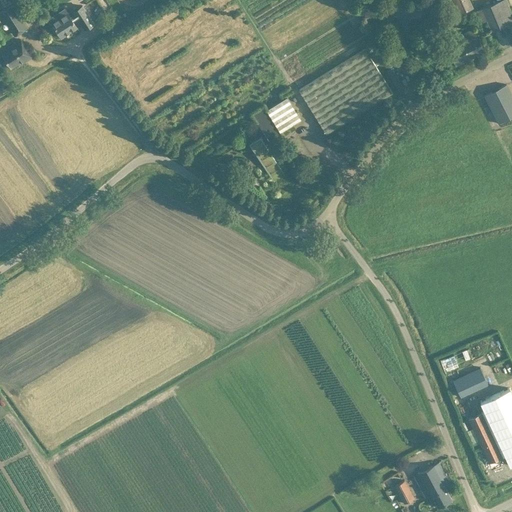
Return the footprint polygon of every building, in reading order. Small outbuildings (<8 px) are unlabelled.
[(473,8),(469,0),(452,0),(459,14),(473,8)] [(492,31),(511,22),(511,13),(506,0),(501,0),(474,12),(476,19),(481,17),(483,21),(487,20),(492,31)] [(65,8),(49,19),(56,29),(61,37),(77,27),(69,15),(74,12),(85,29),(94,23),(95,23),(83,4),(74,9),(73,8),(72,8),(67,12),(65,8)] [(14,33),(16,32),(17,34),(27,27),(13,5),(0,13),(14,33)] [(108,16),(103,8),(96,19),(101,27),(108,16)] [(484,51),(480,42),(474,29),(445,43),(452,56),(456,65),(484,51)] [(3,55),(5,59),(11,68),(23,60),(24,61),(32,56),(27,48),(21,39),(8,47),(10,50),(3,55)] [(365,48),(299,89),(326,133),(392,92),(365,48)] [(484,95),(489,104),(492,110),(499,123),(511,116),(511,94),(506,84),(484,95)] [(301,119),(288,97),(267,110),(264,105),(252,113),(271,144),(283,136),(280,132),(301,119)] [(287,177),(260,134),(249,141),(276,184),(287,177)] [(500,361),(509,358),(506,347),(496,350),(500,361)] [(480,367),(453,379),(461,396),(488,384),(480,367)] [(482,413),(469,419),(489,462),(502,456),(482,413)] [(450,484),(439,462),(414,475),(426,497),(431,494),(438,507),(452,500),(445,487),(450,484)] [(414,497),(404,480),(395,485),(404,502),(414,497)]
